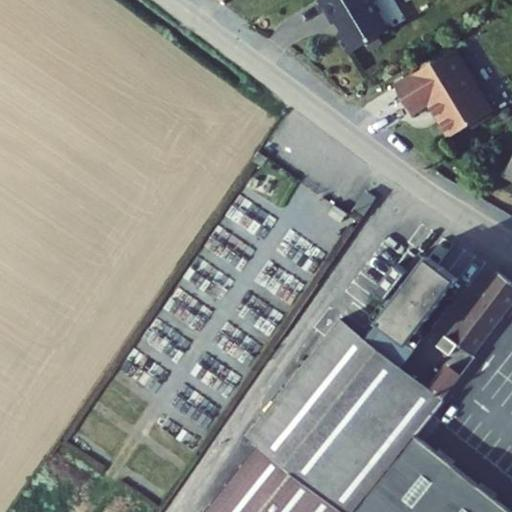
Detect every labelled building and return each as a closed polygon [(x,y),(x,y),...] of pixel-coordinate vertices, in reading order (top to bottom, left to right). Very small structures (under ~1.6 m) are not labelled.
[(312,0),(326,23),(329,22),(335,31),(330,34),(342,53),(381,29),(366,5),(367,0),(312,0)] [(447,49),(387,85),(404,113),(421,103),(442,137),(485,111),(447,49)] [(511,144),(497,174),(511,182),(511,144)] [(260,153),(253,163),(263,170),(271,161),(260,153)] [(370,193),(357,211),(367,218),(379,201),(370,193)] [(350,219),(338,210),(333,219),(344,227),(350,219)] [(411,254),(361,314),(388,336),(439,278),(411,254)] [(482,273),(422,339),(434,349),(442,342),(459,355),(510,293),(482,273)] [(324,314),(314,327),(420,403),(426,396),(373,353),(347,332),(324,314)] [(361,314),(347,332),(373,353),(388,336),(361,314)] [(332,511),(398,431),(420,403),(314,327),(235,430),(241,435),(179,511),(332,511)] [(445,395),(461,372),(447,363),(431,386),(445,395)] [(497,511),(498,511),(398,431),(332,511),(497,511)]
